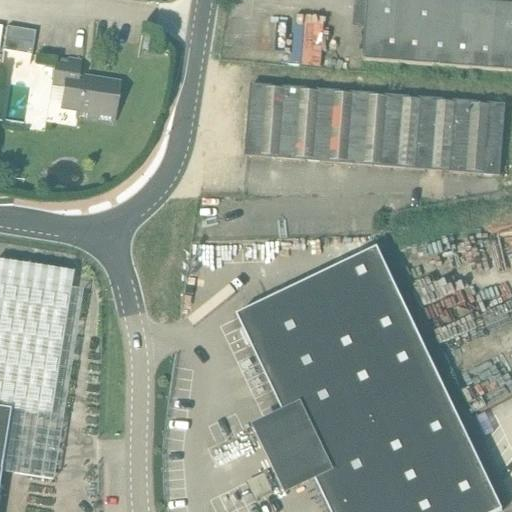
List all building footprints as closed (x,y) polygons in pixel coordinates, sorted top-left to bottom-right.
[(511,73),(511,0),(368,0),(364,62),(511,73)] [(3,52),(32,57),(36,32),(7,27),(3,52)] [(76,120),(77,120),(78,117),(113,122),(112,125),(113,125),(120,85),(78,79),(81,61),(79,61),(79,62),(58,59),(58,57),(57,57),(53,84),(65,86),(62,108),(77,111),(76,120)] [(506,106),(252,86),(246,158),(500,178),(506,106)] [(502,511),(378,250),(238,317),(288,422),(270,430),(295,483),(313,475),(330,511),(502,511)] [(0,469),(9,412),(49,419),(73,273),(0,260),(0,469)]
